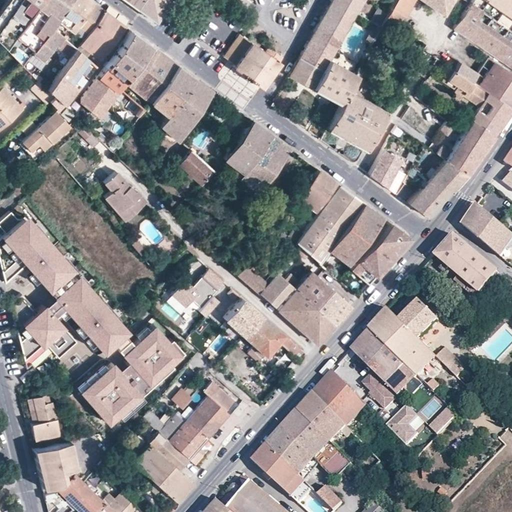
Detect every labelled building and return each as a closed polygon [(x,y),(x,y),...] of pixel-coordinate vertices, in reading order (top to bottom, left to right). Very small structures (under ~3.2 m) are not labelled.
[(0,43),(4,48),(14,35),(39,0),(6,0),(0,8),(0,43)] [(39,0),(14,35),(33,50),(44,34),(69,0),(39,0)] [(55,45),(70,58),(77,48),(66,39),(73,30),(93,2),(90,0),(69,0),(44,34),(56,44),(55,45)] [(137,0),(134,6),(153,19),(164,0),(137,0)] [(331,0),(329,0),(298,56),(321,69),(327,58),(353,12),(331,0)] [(359,0),(331,0),(353,12),(359,0)] [(393,0),(392,3),(390,6),(401,12),(400,14),(404,17),(413,0),(393,0)] [(421,0),(442,14),(449,0),(421,0)] [(471,0),(470,3),(496,21),(510,0),(471,0)] [(511,31),(511,0),(510,0),(496,21),(511,31)] [(79,44),(100,59),(124,25),(93,2),(73,30),(83,38),(79,44)] [(511,67),(511,31),(496,21),(470,3),(452,27),(479,45),(511,67)] [(393,25),(400,14),(401,12),(390,6),(387,13),(383,21),(392,26),(393,26),(393,25)] [(376,7),(369,21),(373,23),(380,27),(381,24),(383,21),(387,13),(376,7)] [(383,21),(381,24),(390,29),(392,26),(383,21)] [(379,27),(380,27),(373,23),(369,29),(376,33),(379,27)] [(118,87),(118,86),(122,81),(149,44),(129,29),(77,100),(96,116),(105,105),(109,108),(110,109),(112,109),(114,108),(114,106),(118,101),(111,95),(118,87)] [(278,62),(281,56),(267,46),(264,51),(237,32),(221,54),(233,64),(231,66),(260,86),(278,62)] [(129,86),(156,49),(149,44),(122,81),(129,86)] [(70,58),(46,88),(53,95),(54,97),(62,104),(94,64),(77,48),(70,58)] [(159,88),(176,64),(156,49),(129,86),(149,102),(159,88)] [(469,118),(491,133),(511,103),(511,72),(484,55),(474,71),(458,60),(453,69),(452,69),(445,79),(455,85),(453,88),(450,93),(458,98),(461,94),(477,105),(482,98),(490,104),(480,119),(472,114),(469,118)] [(298,56),(288,74),(311,87),(321,69),(298,56)] [(321,69),(311,87),(338,103),(345,89),(350,81),(353,75),(354,73),(327,58),(321,69)] [(194,78),(176,64),(159,88),(149,102),(166,115),(194,78)] [(440,80),(453,88),(455,85),(445,79),(452,69),(449,66),(440,80)] [(362,70),(357,68),(354,73),(353,75),(350,81),(357,84),(362,70)] [(37,73),(34,77),(39,82),(42,78),(37,73)] [(49,102),(54,97),(53,95),(46,88),(42,85),(39,82),(34,77),(25,84),(46,104),(49,102)] [(211,90),(194,78),(166,115),(159,125),(176,141),(211,90)] [(0,128),(22,108),(2,87),(0,88),(0,128)] [(332,114),(325,127),(364,148),(384,110),(345,89),(338,103),(332,114)] [(56,112),(63,105),(62,104),(54,97),(49,102),(56,108),(54,110),(56,112)] [(64,119),(70,116),(64,107),(59,111),(64,119)] [(50,142),(68,125),(56,112),(54,110),(19,141),(29,151),(45,136),(50,142)] [(444,158),(464,172),(467,168),(478,152),(491,133),(469,118),(468,120),(461,131),(450,147),(443,158),(444,158)] [(270,133),(250,119),(242,130),(238,127),(225,145),(228,148),(222,158),(233,166),(223,179),(231,187),(234,183),(270,133)] [(449,122),(445,119),(438,128),(446,133),(450,127),(449,122)] [(394,125),(390,132),(398,136),(402,129),(394,125)] [(93,146),(99,140),(92,132),(85,139),(93,146)] [(270,133),(234,183),(252,196),(271,170),(273,172),(276,167),(278,169),(287,158),(283,155),(288,147),(270,133)] [(32,158),(50,142),(45,136),(29,151),(19,141),(17,143),(32,158)] [(437,154),(443,158),(450,147),(444,143),(437,154)] [(212,169),(189,148),(176,164),(198,184),(212,169)] [(382,148),(368,174),(385,187),(395,169),(401,159),(382,148)] [(462,174),(464,172),(444,158),(405,201),(425,215),(462,174)] [(316,168),(295,197),(313,210),(335,181),(316,168)] [(511,168),(500,180),(504,183),(511,174),(511,168)] [(401,172),(395,169),(385,187),(392,192),(401,172)] [(126,204),(133,212),(145,201),(135,190),(133,191),(115,171),(102,182),(110,191),(103,196),(117,213),(126,204)] [(294,242),(298,245),(316,261),(326,248),(361,200),(354,195),(338,183),(298,236),(294,242)] [(379,217),(379,215),(364,203),(361,200),(326,248),(345,263),(379,217)] [(123,220),(133,212),(126,204),(117,213),(123,220)] [(463,226),(501,257),(511,243),(511,233),(477,205),(463,226)] [(82,286),(71,275),(67,270),(57,260),(60,258),(42,236),(39,238),(30,227),(21,216),(20,217),(15,217),(9,210),(0,217),(0,229),(3,233),(0,235),(0,272),(18,257),(24,264),(31,272),(45,288),(55,299),(65,311),(72,319),(74,322),(81,330),(101,352),(111,344),(122,334),(125,331),(116,320),(113,322),(106,314),(98,304),(100,302),(85,284),(82,286)] [(347,267),(366,283),(408,236),(388,221),(374,237),(347,267)] [(43,234),(34,223),(30,227),(39,238),(42,236),(43,234)] [(286,235),(276,226),(271,232),(281,241),(286,235)] [(286,235),(294,242),(298,236),(294,232),(293,233),(290,230),(286,235)] [(499,272),(454,235),(436,256),(444,263),(452,270),(459,276),(476,290),(479,293),(499,272)] [(71,266),(62,256),(60,258),(57,260),(67,270),(71,266)] [(243,263),(235,273),(236,274),(252,287),(313,342),(332,322),(292,287),(275,271),(265,282),(243,263)] [(452,270),(444,263),(439,269),(447,276),(452,270)] [(31,272),(24,264),(20,267),(27,275),(31,272)] [(210,294),(222,281),(207,268),(190,286),(182,278),(169,293),(183,306),(190,299),(199,306),(196,309),(204,316),(218,301),(210,294)] [(292,287),(332,322),(348,303),(308,269),(292,287)] [(75,271),(71,275),(82,286),(85,284),(86,282),(75,271)] [(476,290),(459,276),(454,281),(471,296),(476,290)] [(41,303),(35,296),(30,300),(16,284),(5,294),(13,324),(22,357),(43,340),(49,347),(57,356),(75,341),(41,303)] [(55,299),(45,288),(35,296),(41,303),(45,300),(49,304),(55,299)] [(183,306),(169,293),(163,300),(165,302),(177,313),(183,306)] [(298,359),(304,353),(274,326),(240,297),(222,318),(263,353),(275,339),(298,359)] [(418,299),(399,318),(418,337),(437,318),(432,313),(435,311),(433,308),(430,307),(428,309),(418,299)] [(111,310),(102,300),(100,302),(98,304),(106,314),(111,310)] [(387,307),(370,328),(418,374),(433,389),(439,383),(422,367),(435,355),(418,337),(399,318),(387,307)] [(117,318),(111,310),(106,314),(113,322),(116,320),(117,318)] [(72,319),(65,311),(60,315),(67,323),(72,319)] [(81,330),(74,322),(70,326),(76,334),(81,330)] [(158,377),(156,374),(168,365),(169,364),(167,362),(173,357),(174,359),(181,353),(168,339),(166,342),(151,325),(146,330),(136,339),(130,344),(126,339),(115,349),(125,360),(115,369),(109,362),(104,367),(97,372),(86,382),(78,390),(106,422),(126,405),(137,395),(149,385),(158,377)] [(136,339),(146,330),(142,326),(133,334),(136,339)] [(351,349),(397,394),(404,387),(411,395),(423,383),(416,376),(418,374),(370,328),(351,349)] [(115,349),(126,339),(122,334),(111,344),(115,349)] [(30,363),(49,347),(43,340),(22,357),(25,367),(30,363)] [(97,372),(104,367),(99,362),(93,368),(97,372)] [(158,377),(170,367),(168,365),(156,374),(158,377)] [(86,382),(97,372),(93,368),(82,377),(86,382)] [(19,378),(23,383),(32,376),(28,371),(19,378)] [(366,405),(334,372),(314,394),(320,399),(347,426),(366,405)] [(397,399),(372,375),(363,384),(372,393),(370,395),(386,410),(397,399)] [(78,390),(86,382),(82,377),(73,385),(78,390)] [(151,386),(160,379),(158,377),(149,385),(151,386)] [(204,439),(225,416),(227,413),(224,410),(233,400),(217,387),(215,389),(208,383),(201,390),(205,394),(192,409),(187,405),(179,413),(184,418),(182,420),(174,412),(164,423),(147,408),(140,416),(144,420),(156,430),(187,457),(197,446),(204,439)] [(181,409),(191,397),(180,387),(169,398),(181,409)] [(46,393),(40,395),(41,402),(48,400),(46,393)] [(320,399),(314,394),(299,411),(331,444),(342,432),(348,438),(353,432),(347,426),(320,399)] [(40,395),(30,397),(36,421),(30,422),(29,422),(33,439),(57,434),(50,400),(48,400),(41,402),(40,395)] [(130,409),(141,400),(137,395),(126,405),(130,409)] [(36,421),(30,397),(25,398),(30,422),(36,421)] [(411,427),(420,417),(408,406),(388,426),(408,446),(419,435),(411,427)] [(444,430),(458,415),(451,408),(437,423),(444,430)] [(331,444),(299,411),(283,428),(311,455),(314,459),(335,480),(352,464),(331,444)] [(156,430),(144,420),(135,430),(137,433),(146,441),(156,430)] [(444,430),(437,423),(431,428),(438,435),(444,430)] [(311,455),(283,428),(278,434),(268,445),(300,477),(314,459),(311,455)] [(177,469),(185,459),(187,457),(156,430),(146,441),(177,469)] [(175,497),(190,481),(177,469),(146,441),(137,433),(130,442),(139,449),(136,451),(128,444),(121,453),(118,457),(131,469),(132,468),(135,465),(156,484),(162,489),(157,494),(165,500),(169,496),(173,500),(175,497)] [(34,459),(41,488),(43,493),(53,491),(71,471),(71,470),(74,466),(68,440),(31,448),(34,459)] [(300,477),(268,445),(254,461),(299,504),(313,490),(300,477)] [(201,455),(202,450),(197,446),(187,457),(185,459),(192,466),(201,455)] [(74,466),(71,470),(71,471),(77,477),(79,474),(77,465),(74,466)] [(366,468),(360,473),(365,478),(370,473),(366,468)] [(64,497),(73,506),(76,502),(89,489),(81,480),(77,477),(71,471),(53,491),(43,493),(44,499),(45,500),(48,500),(55,506),(64,497)] [(240,494),(228,508),(231,511),(288,511),(268,495),(252,481),(240,494)] [(327,487),(318,495),(329,506),(335,511),(343,502),(327,487)] [(234,488),(222,503),(228,508),(240,494),(234,488)] [(128,511),(113,497),(107,492),(101,498),(103,500),(101,501),(89,489),(76,502),(73,506),(78,511),(76,511),(128,511)] [(128,511),(129,511),(134,506),(118,491),(113,497),(128,511)] [(218,501),(208,511),(231,511),(228,508),(222,503),(218,501)] [(384,511),(375,501),(363,511),(384,511)]
